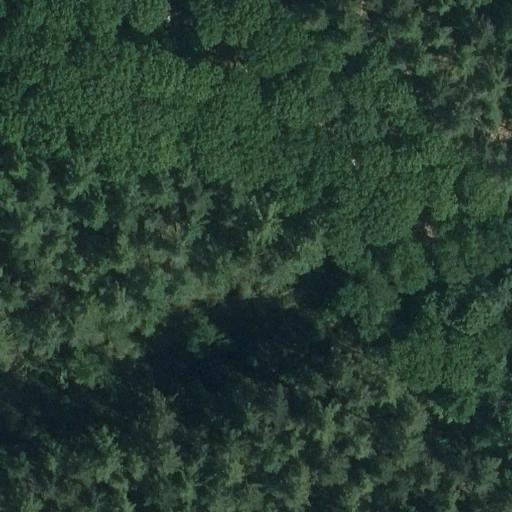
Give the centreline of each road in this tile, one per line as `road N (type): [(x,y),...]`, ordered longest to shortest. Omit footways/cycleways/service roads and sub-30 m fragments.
road 1 (track): [(274,87),(350,133),(511,310)]
road 2 (track): [(0,19),(274,87)]
